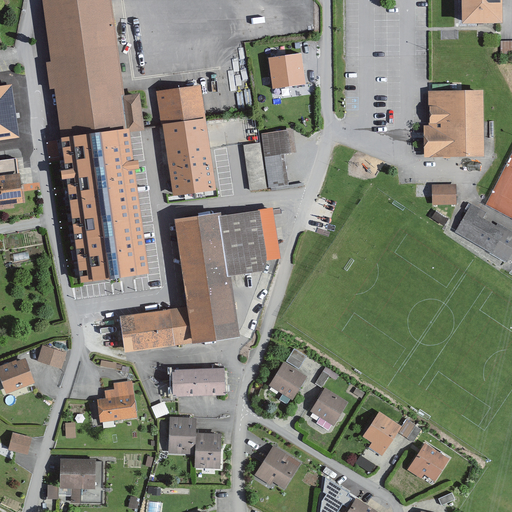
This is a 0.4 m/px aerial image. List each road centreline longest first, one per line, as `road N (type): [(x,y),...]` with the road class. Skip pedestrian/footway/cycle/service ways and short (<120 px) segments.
road 1 (residential): [(30,0),(26,50),(78,344),(32,511)]
road 2 (residential): [(326,0),(326,140),(247,370),(241,409)]
road 3 (residential): [(397,511),(382,492),(241,409)]
